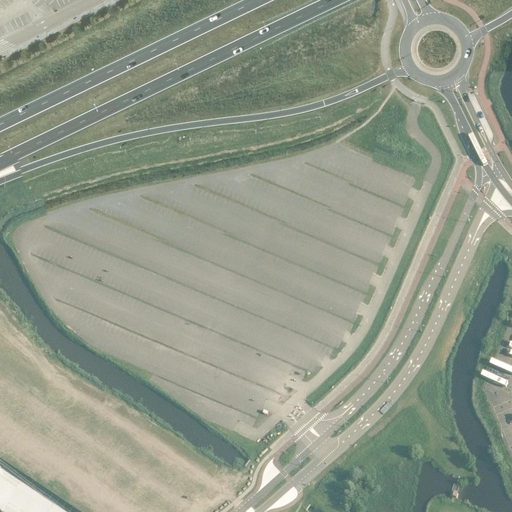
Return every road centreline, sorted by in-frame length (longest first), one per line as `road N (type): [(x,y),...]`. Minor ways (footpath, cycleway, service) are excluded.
road 1 (unclassified): [(486,169),(386,367),(237,511)]
road 2 (trunk): [(0,179),(127,138),(316,107),(411,68)]
road 3 (trunk): [(0,162),(335,0)]
road 4 (unclassified): [(258,511),(399,383),(478,226)]
road 5 (trunk): [(260,0),(0,125)]
road 6 (unknown): [(128,511),(0,418)]
